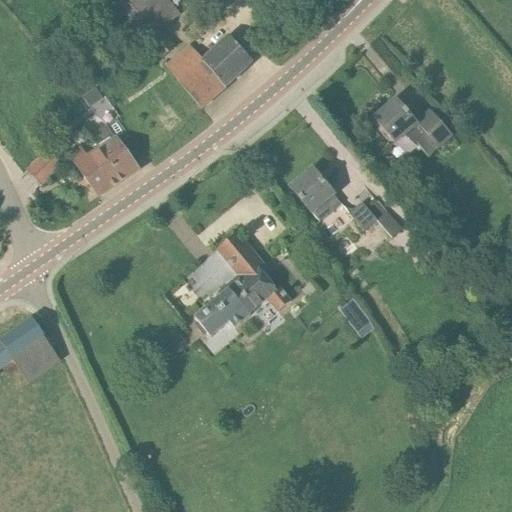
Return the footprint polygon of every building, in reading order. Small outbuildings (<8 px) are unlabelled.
[(161,61),(177,49),(162,30),(181,15),(169,0),(110,0),(146,46),(144,47),(157,63),(160,61),(161,61)] [(252,64),(228,38),(202,62),(189,45),(164,67),(201,110),(225,90),(252,64)] [(416,123),(397,101),(373,120),(396,147),(407,137),(414,146),(416,144),(428,158),(420,164),(427,173),(441,161),(435,153),(438,150),(439,151),(454,139),(430,111),(416,123)] [(139,172),(119,143),(128,136),(122,127),(112,134),(115,138),(93,153),(94,155),(109,173),(114,169),(126,181),(139,172)] [(88,156),(82,149),(70,158),(99,200),(126,181),(114,169),(109,173),(94,155),(93,153),(88,156)] [(41,185),(64,164),(51,152),(28,172),(41,185)] [(320,224),(332,214),(343,205),(313,172),(291,190),(313,217),(314,217),(320,224)] [(379,201),(369,210),(394,242),(405,233),(379,201)] [(349,216),(362,234),(375,224),(362,205),(349,216)] [(271,274),(263,265),(238,234),(217,252),(235,273),(237,271),(241,276),(218,295),(221,298),(194,320),(198,325),(196,327),(204,337),(207,335),(210,339),(229,324),(234,330),(250,317),(249,316),(267,301),(278,314),(291,303),(280,289),(276,291),(266,279),(271,274)] [(353,301),(340,310),(355,331),(368,322),(353,301)] [(28,383),(60,362),(44,338),(45,337),(34,321),(0,343),(0,370),(11,363),(13,367),(16,365),(28,383)] [(411,364),(405,354),(395,360),(401,370),(411,364)]
